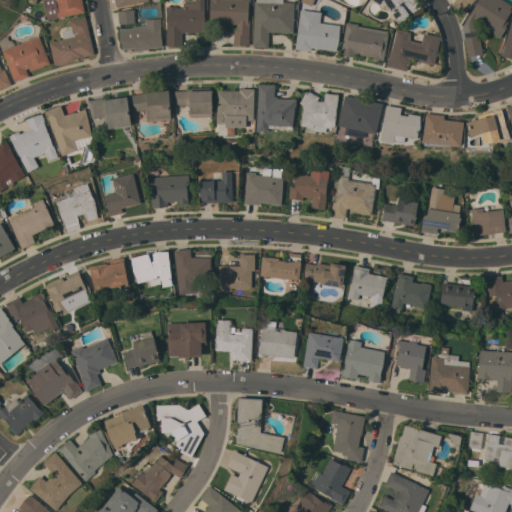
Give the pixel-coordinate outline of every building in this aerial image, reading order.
[(47,19),(42,0),(81,0),(84,12),(47,19)] [(204,0),(205,32),(182,32),(182,34),(181,34),(181,44),(182,44),(182,45),(166,46),(165,33),(166,33),(165,6),(176,6),(176,8),(182,7),(182,2),(195,2),(195,0),(204,0)] [(248,45),(232,44),(232,43),(233,43),(234,30),(236,30),(236,24),(229,24),(229,25),(208,24),(208,0),(250,0),(250,9),(248,9),(247,11),(248,11),(248,16),(247,16),(247,19),(249,19),(248,45)] [(254,0),(255,1),(255,0),(282,0),(282,2),(294,2),(293,32),(268,31),(267,46),(252,46),(254,0)] [(415,0),(420,6),(398,22),(386,4),(382,5),(379,3),(379,4),(373,0),(415,0)] [(472,0),(465,12),(451,4),(453,0),(472,0)] [(502,0),(511,6),(509,9),(511,10),(505,20),(508,21),(504,26),(506,27),(499,38),(487,30),(488,28),(475,20),(473,23),(474,30),(478,29),(482,54),(468,56),(464,34),(464,33),(463,33),(462,26),(477,0),(502,0)] [(162,46),(148,48),(148,50),(134,51),(134,48),(122,49),(121,42),(120,42),(119,29),(132,28),(132,26),(135,26),(134,23),(118,24),(117,11),(133,9),(134,21),(145,20),(145,19),(159,18),(162,46)] [(301,9),(321,12),(319,22),(339,25),(336,51),(311,47),(310,51),(296,49),(301,9)] [(93,53),(84,56),(84,58),(54,66),(49,42),(63,38),(62,31),(71,28),(69,19),(85,16),(93,53)] [(506,40),(505,40),(508,27),(509,28),(511,18),(511,58),(501,56),(506,40)] [(346,22),(357,24),(357,25),(387,31),(387,34),(383,60),(372,58),(372,57),(353,54),(353,56),(341,54),(346,22)] [(432,65),(409,59),(406,71),(385,66),(389,50),(391,50),(396,29),(409,32),(409,40),(421,43),(423,33),(438,37),(432,65)] [(39,36),(49,63),(30,71),(28,68),(25,69),(28,76),(14,81),(2,50),(0,44),(0,41),(7,35),(8,40),(11,40),(13,40),(14,41),(16,42),(18,44),(39,36)] [(0,65),(2,70),(4,69),(11,84),(0,89),(0,65)] [(258,87),(258,85),(274,86),(273,96),(276,96),(276,98),(296,99),(295,106),(294,106),(292,129),(268,128),(267,131),(256,130),(258,87)] [(189,117),(189,113),(188,113),(188,110),(189,110),(189,105),(174,105),(173,91),(187,90),(187,89),(190,89),(190,88),(209,88),(210,89),(210,90),(212,90),(212,94),(211,94),(211,109),(212,109),(212,113),(211,113),(211,116),(189,117)] [(216,90),(239,90),(239,88),(253,88),(253,120),(245,120),(245,122),(246,122),(246,127),(225,127),(225,128),(216,128),(217,123),(216,123),(216,90)] [(333,133),(313,130),(313,129),(306,128),(306,126),(301,125),(303,105),(299,102),(307,89),(318,97),(316,100),(323,101),(324,93),(338,94),(333,133)] [(148,121),(148,117),(146,117),(145,110),(133,111),(131,95),(145,92),(168,90),(170,119),(148,121)] [(344,95),(382,104),(375,133),(365,131),(363,139),(343,135),(345,127),(338,125),(344,95)] [(108,128),(107,122),(105,123),(104,116),(91,118),(87,100),(105,98),(105,100),(128,96),(128,101),(127,102),(131,125),(108,128)] [(386,105),(400,108),(399,114),(407,116),(408,113),(419,115),(419,127),(416,138),(404,136),(403,142),(393,140),(393,143),(379,140),(386,105)] [(45,111),(60,106),(63,115),(79,111),(79,110),(85,109),(93,143),(61,155),(45,111)] [(509,135),(505,136),(506,138),(488,143),(485,134),(483,135),(482,133),(469,136),(465,122),(478,119),(477,115),(501,108),(509,135)] [(20,159),(20,158),(8,136),(18,131),(19,133),(29,129),(26,121),(25,121),(25,119),(41,113),(46,125),(44,126),(46,133),(49,132),(50,135),(47,135),(51,145),(53,144),(57,157),(48,160),(45,152),(33,157),(38,166),(27,172),(20,159)] [(422,142),(425,114),(443,116),(443,119),(463,121),(460,146),(422,142)] [(0,144),(6,141),(11,149),(10,150),(20,167),(25,175),(12,182),(13,184),(9,187),(7,186),(0,190),(0,144)] [(382,176),(381,184),(379,184),(375,184),(370,214),(349,211),(349,208),(346,208),(344,218),(329,216),(331,201),(333,202),(337,176),(336,176),(338,164),(349,167),(347,179),(371,183),(372,175),(380,176),(382,176)] [(288,198),(289,185),(293,186),(294,173),(310,175),(310,169),(328,171),(327,181),(326,181),(325,196),(326,196),(324,209),(310,207),(311,197),(302,196),(302,200),(288,198)] [(231,171),(232,202),(200,203),(199,181),(221,180),(221,171),(231,171)] [(280,205),(270,204),(270,202),(258,202),(258,204),(244,203),(246,172),(255,172),(255,174),(269,176),(282,177),(280,205)] [(120,207),(122,213),(109,216),(103,195),(115,192),(111,178),(132,173),(140,202),(120,207)] [(188,175),(189,187),(186,187),(187,203),(178,204),(177,201),(167,202),(167,206),(163,207),(156,208),(156,207),(151,207),(150,194),(156,193),(156,189),(149,189),(148,177),(188,175)] [(87,183),(89,190),(94,200),(97,218),(87,221),(85,215),(77,218),(79,228),(67,232),(59,212),(56,201),(71,196),(68,189),(87,183)] [(420,231),(423,214),(426,214),(427,208),(428,208),(431,187),(443,189),(442,194),(453,195),(452,204),(460,205),(458,213),(459,213),(459,217),(460,217),(457,232),(445,230),(445,229),(437,227),(436,233),(420,231)] [(413,225),(393,222),(381,220),(384,204),(396,206),(397,198),(404,199),(404,200),(417,202),(413,225)] [(8,219),(34,207),(32,203),(42,199),(53,224),(31,234),(34,242),(21,248),(8,219)] [(474,235),(470,209),(482,207),(483,212),(502,209),(505,231),(474,235)] [(0,223),(14,248),(0,255),(0,223)] [(210,257),(209,284),(192,284),(193,291),(178,293),(173,250),(189,248),(190,257),(210,257)] [(167,251),(171,285),(162,287),(157,286),(148,287),(146,280),(137,282),(132,271),(130,258),(147,253),(150,261),(153,261),(152,253),(158,251),(167,251)] [(259,275),(261,256),(278,258),(278,260),(287,261),(288,252),(300,254),(299,262),(300,263),(298,280),(259,275)] [(218,265),(239,265),(239,254),(254,254),(254,270),(251,270),(251,288),(230,288),(230,290),(218,290),(218,265)] [(123,257),(124,262),(123,262),(128,286),(94,292),(90,271),(89,271),(88,267),(106,263),(106,264),(108,264),(108,260),(123,257)] [(341,287),(319,284),(319,282),(313,281),(313,279),(303,277),(305,263),(316,264),(316,263),(330,265),(330,263),(345,265),(341,287)] [(358,294),(357,300),(347,297),(348,291),(349,291),(353,271),(354,265),(369,268),(368,273),(376,275),(376,274),(386,277),(381,299),(358,294)] [(77,269),(79,274),(87,291),(74,297),(76,301),(65,306),(67,311),(57,315),(52,305),(53,304),(47,291),(46,292),(43,286),(47,284),(46,283),(57,278),(58,279),(61,277),(63,280),(66,279),(64,276),(77,269)] [(397,273),(412,276),(411,281),(420,283),(420,282),(430,284),(430,285),(431,286),(426,308),(402,303),(401,309),(390,307),(397,273)] [(511,306),(496,309),(495,304),(496,304),(495,295),(488,296),(488,291),(487,291),(485,277),(501,275),(502,281),(511,280),(511,306)] [(474,286),(471,311),(461,310),(461,307),(439,304),(442,282),(474,286)] [(41,291),(58,327),(48,331),(47,328),(35,334),(32,328),(25,332),(21,325),(22,325),(19,318),(17,318),(18,319),(16,319),(15,319),(13,315),(11,315),(5,303),(19,297),(22,303),(32,298),(31,296),(41,291)] [(0,363),(0,307),(5,314),(8,318),(7,319),(12,325),(11,326),(19,336),(19,337),(24,343),(0,363)] [(251,360),(232,359),(232,351),(214,350),(216,319),(231,320),(230,327),(234,327),(234,331),(241,332),(241,327),(252,328),(251,360)] [(293,358),(273,355),(273,357),(257,355),(257,352),(259,352),(261,327),(265,328),(265,327),(266,327),(267,320),(276,321),(275,328),(284,329),(284,330),(296,331),(293,358)] [(178,357),(178,355),(168,355),(166,323),(205,321),(206,344),(201,344),(201,356),(178,357)] [(127,368),(123,352),(134,349),(132,342),(144,339),(143,332),(151,330),(152,337),(153,337),(159,360),(127,368)] [(308,331),(343,338),(339,361),(318,357),(316,368),(302,366),(308,331)] [(107,338),(117,361),(99,369),(100,372),(96,374),(101,385),(86,391),(80,377),(81,376),(70,350),(82,345),(83,348),(107,338)] [(379,375),(380,375),(379,382),(367,380),(368,375),(357,373),(356,378),(341,375),(342,368),(343,368),(347,347),(348,339),(361,342),(360,346),(384,351),(379,375)] [(421,369),(425,369),(423,382),(408,379),(410,368),(400,366),(400,365),(396,364),(399,347),(396,346),(396,344),(395,344),(395,341),(397,341),(397,339),(417,343),(416,344),(425,345),(421,369)] [(469,366),(466,394),(452,393),(452,391),(446,391),(446,393),(428,391),(431,356),(438,357),(439,353),(440,353),(441,347),(448,347),(447,354),(458,355),(457,365),(469,366)] [(511,352),(510,379),(511,379),(511,392),(494,391),(495,389),(496,389),(496,380),(488,379),(488,378),(479,378),(479,379),(477,378),(479,349),(511,352)] [(43,405),(30,388),(29,388),(27,385),(29,384),(25,378),(47,362),(49,364),(55,359),(63,370),(64,368),(73,380),(81,390),(70,399),(63,389),(64,388),(62,387),(61,388),(63,390),(43,405)] [(34,421),(33,419),(21,429),(21,430),(15,435),(10,429),(11,428),(3,418),(2,419),(0,416),(0,401),(1,403),(0,403),(0,405),(2,408),(5,405),(6,406),(15,398),(18,401),(26,394),(38,408),(39,407),(44,413),(34,421)] [(280,453),(235,443),(238,398),(262,399),(260,432),(283,437),(282,442),(280,453)] [(190,457),(180,451),(181,448),(179,447),(178,449),(173,447),(177,440),(175,441),(170,432),(161,432),(161,420),(155,420),(155,405),(178,404),(188,409),(198,403),(205,415),(196,421),(203,433),(190,457)] [(142,405),(150,427),(147,428),(148,429),(140,432),(140,430),(133,433),(131,426),(119,430),(125,442),(114,448),(114,447),(112,448),(104,432),(107,430),(103,420),(121,414),(121,412),(142,405)] [(364,416),(361,435),(360,435),(358,446),(363,447),(360,462),(346,459),(347,455),(341,454),(341,452),(332,450),(337,424),(330,422),(332,410),(364,416)] [(441,435),(437,447),(433,445),(429,461),(436,463),(432,475),(412,470),(414,463),(412,463),(410,469),(391,463),(399,435),(401,436),(404,425),(441,435)] [(58,449),(70,440),(76,447),(89,437),(87,434),(100,429),(113,454),(94,470),(94,473),(85,481),(58,449)] [(480,449),(468,447),(470,431),(482,432),(480,449)] [(461,436),(458,451),(454,450),(455,448),(449,437),(447,436),(447,432),(461,436)] [(511,469),(498,468),(497,468),(491,467),(492,462),(484,460),(488,433),(499,435),(499,436),(511,437),(511,469)] [(268,466),(264,474),(267,475),(258,494),(255,492),(251,502),(223,489),(231,473),(238,476),(240,472),(226,466),(233,450),(268,466)] [(81,483),(68,494),(56,510),(29,488),(39,475),(46,481),(53,474),(43,463),(55,452),(81,483)] [(154,502),(149,498),(150,498),(131,483),(140,471),(141,471),(147,463),(151,466),(155,461),(156,462),(157,459),(156,459),(159,455),(172,465),(176,458),(187,464),(180,477),(169,471),(169,472),(170,473),(169,475),(169,476),(162,485),(162,484),(159,489),(162,491),(154,502)] [(340,486),(350,491),(342,504),(330,498),(330,497),(313,488),(314,487),(309,485),(312,479),(314,480),(318,472),(321,473),(329,458),(337,462),(338,461),(350,468),(340,486)] [(428,489),(421,504),(426,506),(422,511),(390,511),(378,506),(383,495),(392,500),(397,490),(384,484),(390,471),(428,489)] [(504,511),(477,511),(469,509),(475,493),(479,495),(484,482),(500,489),(502,485),(509,488),(510,488),(511,488),(511,504),(508,503),(504,511)] [(135,511),(97,511),(118,486),(131,497),(135,492),(157,510),(155,511),(137,511),(136,511),(135,511)] [(203,511),(209,505),(200,499),(210,486),(239,509),(238,510),(240,511),(203,511)] [(326,511),(291,511),(300,501),(298,500),(306,490),(311,494),(312,493),(320,500),(321,499),(325,502),(326,500),(332,505),(326,511)] [(21,511),(22,511),(18,508),(29,494),(51,511),(21,511)]
